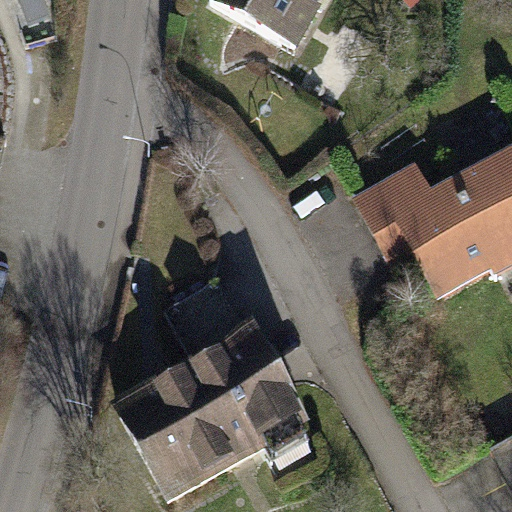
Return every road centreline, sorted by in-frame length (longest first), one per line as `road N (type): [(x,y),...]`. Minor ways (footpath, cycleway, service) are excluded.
road 1 (residential): [(116,80),(151,84),(202,119),(255,189),(429,511)]
road 2 (residential): [(116,80),(57,372),(12,511)]
